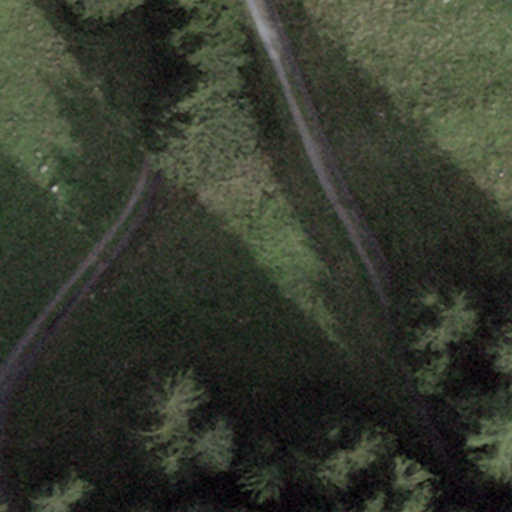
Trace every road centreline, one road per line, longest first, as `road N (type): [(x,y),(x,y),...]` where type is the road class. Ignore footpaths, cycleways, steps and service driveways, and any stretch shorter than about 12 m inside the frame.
road 1 (track): [(260,0),(458,511)]
road 2 (track): [(0,392),(147,190),(168,115),(153,0)]
